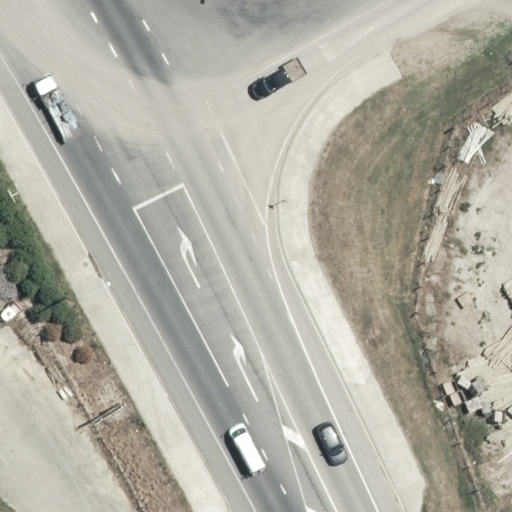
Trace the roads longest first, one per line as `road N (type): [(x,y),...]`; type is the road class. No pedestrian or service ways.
road 1 (secondary): [(160,139),(339,511)]
road 2 (unclassified): [(401,0),(160,139)]
road 3 (secondary): [(160,139),(23,0)]
road 4 (secondary): [(109,0),(160,139)]
